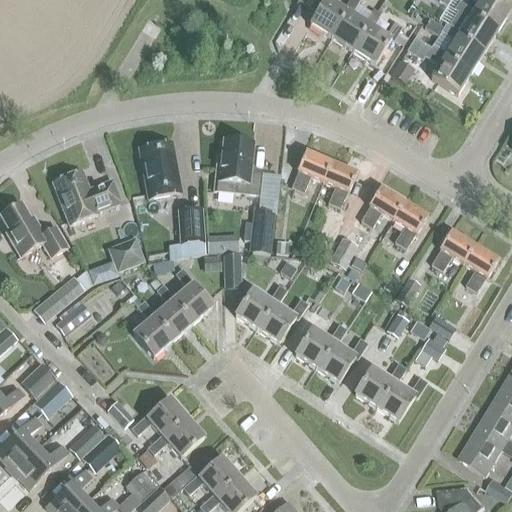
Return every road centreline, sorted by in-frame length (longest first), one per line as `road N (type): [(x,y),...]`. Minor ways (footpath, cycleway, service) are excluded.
road 1 (residential): [(459,189),(347,127),(296,110),(220,101),(99,116),(0,163)]
road 2 (residential): [(374,511),(511,299)]
road 3 (residential): [(358,511),(229,364)]
